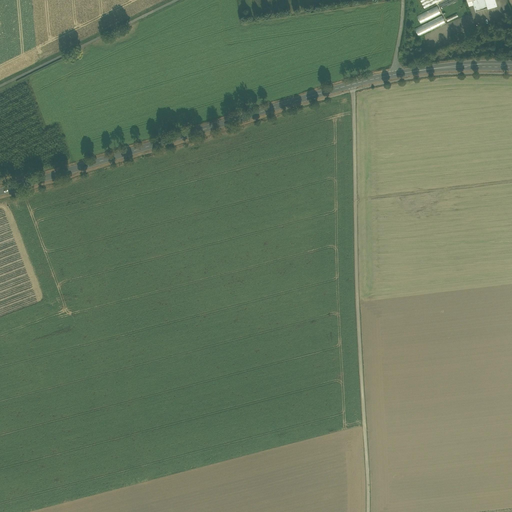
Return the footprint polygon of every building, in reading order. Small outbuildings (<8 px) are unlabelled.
[(420,0),(425,8),(441,0),(420,0)] [(475,0),(472,1),(476,12),(495,6),(493,0),(475,0)] [(417,16),(421,24),(441,14),(437,6),(417,16)] [(503,14),(505,20),(511,17),(511,13),(511,11),(503,14)] [(442,16),(415,29),(419,36),(446,23),(442,16)]
